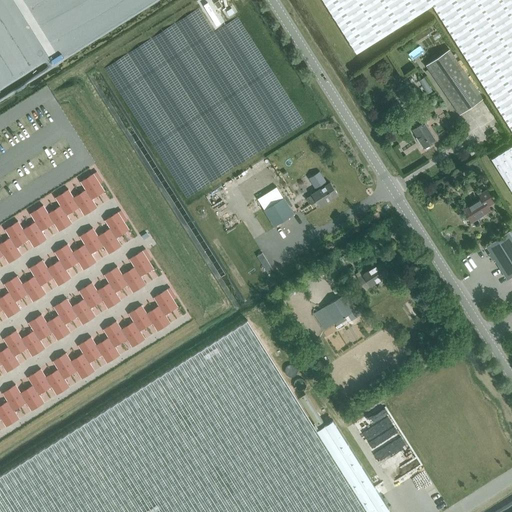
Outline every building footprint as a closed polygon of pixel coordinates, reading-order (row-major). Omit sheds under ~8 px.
[(511,0),(322,0),(356,53),(432,5),(511,130),(511,145),(491,159),(511,191),(511,0)] [(425,64),(459,114),(482,98),(448,48),(425,64)] [(417,126),(412,130),(424,148),(436,141),(424,122),(421,117),(414,121),(417,126)] [(228,168),(260,149),(250,132),(226,146),(224,143),(216,148),(228,168)] [(186,174),(204,164),(198,152),(180,162),(186,174)] [(0,258),(4,256),(9,264),(21,256),(16,248),(29,240),(34,248),(46,240),(41,232),(54,224),(59,232),(72,224),(67,216),(79,208),(84,216),(97,208),(92,200),(104,192),(93,174),(81,182),(86,190),(73,198),(68,190),(55,198),(60,206),(48,214),(43,206),(30,214),(35,222),(23,230),(18,222),(5,230),(10,238),(0,244),(0,258)] [(318,207),(337,195),(330,183),(311,195),(306,198),(310,205),(315,202),(318,207)] [(481,199),(463,210),(471,222),(490,210),(487,206),(494,202),(486,190),(479,195),(481,199)] [(274,226),(294,214),(284,198),(264,210),(274,226)] [(0,311),(3,310),(8,318),(20,310),(15,302),(28,294),(33,302),(46,294),(41,286),(53,278),(58,286),(71,278),(66,270),(78,262),(84,270),(96,262),(91,254),(104,246),(109,254),(121,246),(116,238),(129,230),(117,213),(105,221),(110,229),(97,237),(92,229),(80,237),(85,245),(72,253),(67,245),(55,253),(60,261),(47,269),(42,261),(29,269),(34,277),(22,285),(17,277),(4,285),(9,293),(0,298),(0,311)] [(511,228),(485,246),(506,280),(511,276),(511,228)] [(0,365),(2,365),(7,373),(20,365),(15,357),(27,348),(32,357),(45,349),(40,341),(52,333),(58,341),(70,333),(65,325),(78,317),(83,325),(95,317),(90,309),(103,301),(108,309),(120,301),(115,293),(128,285),(133,293),(146,285),(140,277),(153,269),(142,251),(129,259),(134,267),(122,275),(117,267),(104,275),(109,283),(97,291),(91,283),(79,291),(84,299),(71,307),(66,299),(54,307),(59,315),(46,323),(41,315),(29,323),(34,331),(21,339),(16,331),(3,339),(9,347),(0,352),(0,365)] [(362,275),(357,278),(361,284),(366,281),(369,286),(388,274),(381,262),(362,274),(362,275)] [(0,419),(1,419),(6,427),(19,419),(14,411),(26,403),(31,411),(44,403),(39,395),(52,387),(57,395),(69,387),(64,379),(77,371),(82,379),(94,371),(89,363),(102,355),(107,363),(119,355),(114,347),(127,339),(132,347),(145,339),(139,331),(152,323),(157,331),(170,323),(165,315),(177,307),(166,289),(153,297),(159,305),(146,313),(141,305),(128,313),(133,321),(121,329),(116,321),(103,329),(108,337),(96,345),(91,337),(78,345),(83,353),(71,361),(65,353),(53,361),(58,369),(45,377),(40,369),(28,377),(33,385),(20,393),(15,385),(2,393),(8,401),(0,406),(0,419)] [(324,307),(335,323),(354,310),(344,294),(324,307)] [(335,323),(324,307),(324,306),(313,313),(324,330),(335,323)] [(266,317),(259,319),(262,330),(270,327),(266,317)] [(247,320),(0,475),(0,511),(390,511),(332,420),(316,430),(247,320)]
